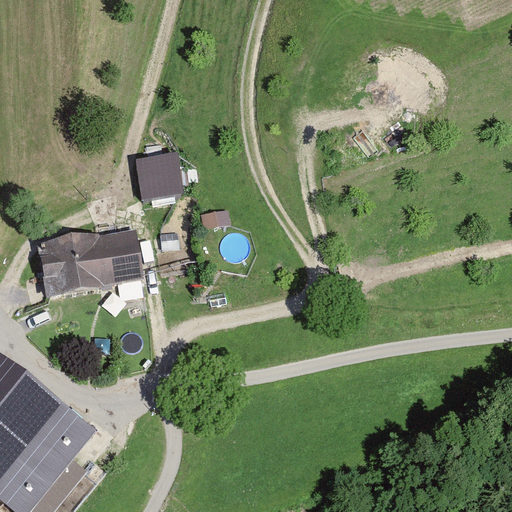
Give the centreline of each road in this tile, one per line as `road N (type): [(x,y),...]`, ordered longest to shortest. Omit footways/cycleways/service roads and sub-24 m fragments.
road 1 (unclassified): [(511,336),(406,346),(150,392),(76,396),(0,329)]
road 2 (track): [(265,0),(247,87),(250,145),(313,268),(312,287),(305,302),(288,309),(162,340),(150,392)]
road 3 (track): [(164,0),(114,189),(38,233),(0,305)]
road 4 (track): [(312,287),(511,245)]
road 5 (track): [(114,189),(148,237),(162,340)]
road 6 (track): [(151,511),(174,459),(175,421),(150,392)]
